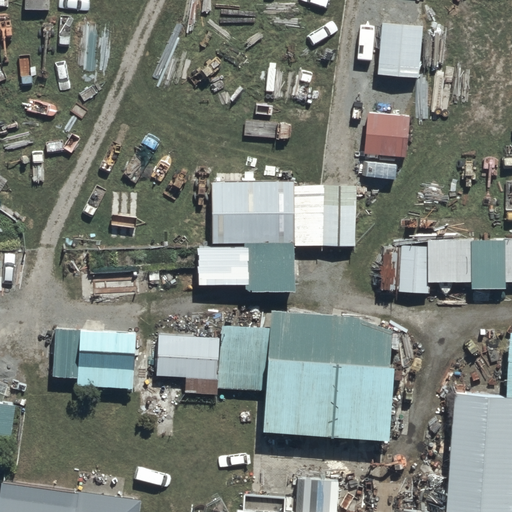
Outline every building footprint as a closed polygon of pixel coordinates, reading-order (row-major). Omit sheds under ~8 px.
[(403,249),(399,294),(429,297),(433,252),(403,249)] [(358,321),(271,316),(268,331),(220,330),(219,340),(159,338),(157,380),(188,382),(188,395),(216,397),(217,392),(264,394),(261,438),(390,448),(395,376),(392,376),(394,337),(358,321)] [(511,511),(511,330),(509,330),(503,400),(457,397),(447,511),(511,511)] [(132,336),(82,336),(83,388),(123,387),(122,365),(133,365),(132,336)] [(0,493),(0,511),(140,511),(141,503),(76,496),(76,500),(0,491),(0,493)] [(302,511),(282,510),(284,494),(251,492),(250,508),(235,507),(234,511),(302,511)]
